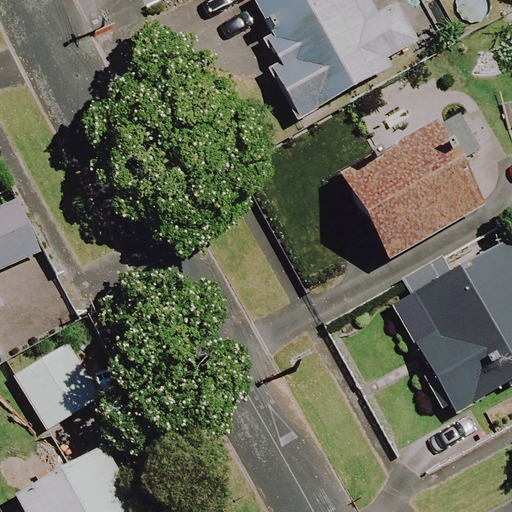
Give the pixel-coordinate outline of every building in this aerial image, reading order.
[(170,0),(177,13),(204,0),(170,0)] [(361,0),(252,0),(248,3),(273,53),(256,62),(289,125),(416,61),(391,12),(372,22),(361,0)] [(387,266),(480,216),(432,127),(332,180),(380,270),(387,266)] [(0,274),(35,258),(12,207),(0,212),(0,274)] [(403,287),(409,298),(387,310),(449,420),(511,384),(511,266),(500,246),(446,276),(441,266),(403,287)] [(93,408),(64,353),(11,381),(40,436),(93,408)] [(126,511),(95,456),(12,503),(17,511),(126,511)]
